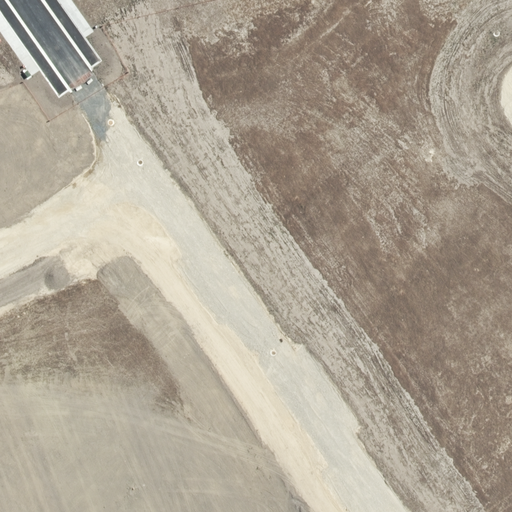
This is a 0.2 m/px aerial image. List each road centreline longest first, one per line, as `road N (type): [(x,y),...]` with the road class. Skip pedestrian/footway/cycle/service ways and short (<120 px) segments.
road 1 (unknown): [(352,511),(139,187),(91,94)]
road 2 (unknown): [(139,187),(0,259)]
